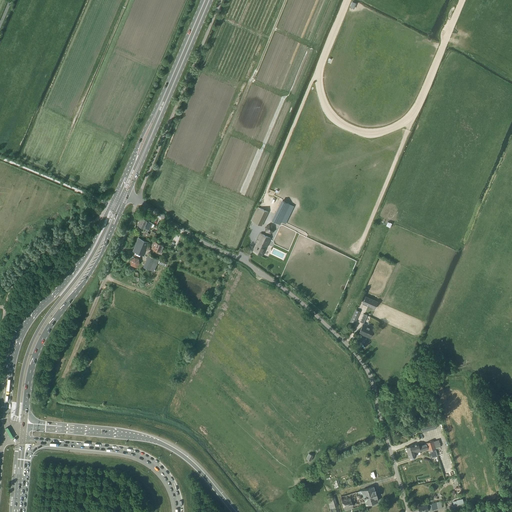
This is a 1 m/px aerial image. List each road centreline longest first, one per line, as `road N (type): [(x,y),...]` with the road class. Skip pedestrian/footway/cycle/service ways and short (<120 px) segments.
road 1 (unclassified): [(408,511),(370,380),(353,352),(278,284),(127,195)]
road 2 (primary): [(117,190),(83,258),(16,337),(1,432)]
road 3 (primary): [(23,425),(36,350),(94,267),(127,195)]
road 4 (motorway): [(233,511),(166,445),(23,425)]
road 5 (primary): [(127,195),(211,0)]
road 6 (primary): [(202,0),(117,190)]
road 7 (motorway): [(22,439),(140,455),(167,477),(178,511)]
